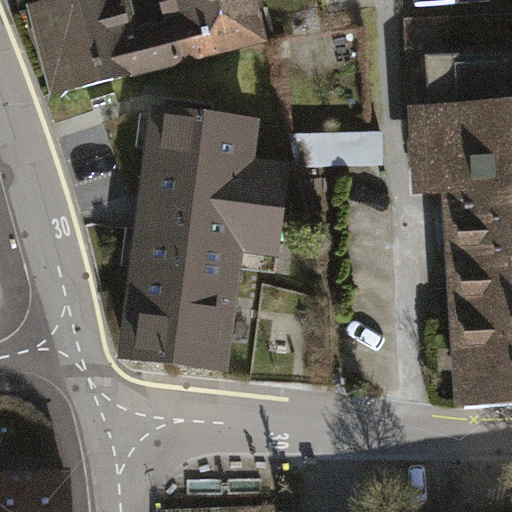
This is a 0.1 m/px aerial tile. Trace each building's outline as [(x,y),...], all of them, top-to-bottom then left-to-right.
[(121,0),(67,0),(38,7),(60,94),(181,64),(172,28),(132,39),(121,0)] [(181,64),(264,43),(253,0),(184,0),(185,4),(167,8),(172,28),(181,64)] [(494,18),(492,0),(415,0),(417,22),(494,18)] [(511,46),(420,51),(427,194),(451,193),(511,190),(511,46)] [(252,122),(161,111),(131,362),(220,372),(235,250),(277,255),(287,169),(247,164),(252,122)] [(385,137),(294,139),(301,168),(386,167),(385,137)] [(511,190),(451,193),(462,410),(511,407),(511,190)] [(73,511),(72,474),(29,475),(29,511),(73,511)] [(0,511),(29,511),(29,475),(0,475),(0,511)]
